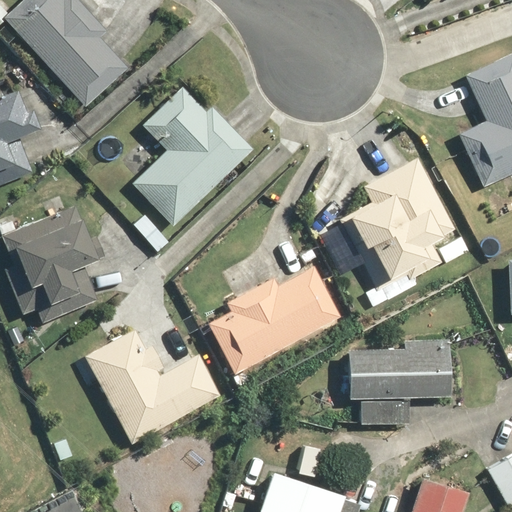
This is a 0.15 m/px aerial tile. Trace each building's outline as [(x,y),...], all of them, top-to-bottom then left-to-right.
[(55,0),(20,0),(0,19),(0,25),(78,109),(121,70),(93,40),(99,34),(68,0),(56,0),(55,0)] [(511,66),(506,55),(457,79),(478,123),(450,136),(477,191),(511,173),(511,66)] [(125,185),(166,228),(245,152),(204,109),(199,114),(175,90),(135,128),(159,153),(125,185)] [(0,95),(0,184),(25,175),(12,139),(25,134),(9,92),(0,95)] [(449,232),(409,160),(356,190),(364,205),(331,223),(338,236),(339,235),(351,254),(355,252),(375,286),(401,271),(407,281),(437,264),(426,244),(449,232)] [(69,208),(0,235),(0,254),(16,292),(24,289),(38,323),(90,302),(76,268),(96,260),(88,239),(82,241),(69,208)] [(166,242),(140,215),(127,228),(153,254),(166,242)] [(473,253),(462,235),(432,252),(443,270),(473,253)] [(511,262),(498,263),(500,318),(511,317),(511,262)] [(200,327),(227,378),(334,320),(307,269),(271,289),(266,280),(218,306),(222,314),(200,327)] [(127,332),(76,359),(78,362),(74,363),(79,373),(82,371),(123,446),(214,397),(192,357),(152,378),(149,373),(154,370),(143,349),(138,352),(127,332)] [(337,379),(339,402),(352,402),(352,427),(401,426),(401,401),(440,401),(438,377),(440,343),(395,343),(395,352),(338,353),(337,379)] [(511,453),(480,473),(502,509),(511,502),(511,453)] [(350,511),(352,507),(260,478),(249,511),(350,511)] [(452,511),(456,497),(410,484),(401,511),(452,511)]
